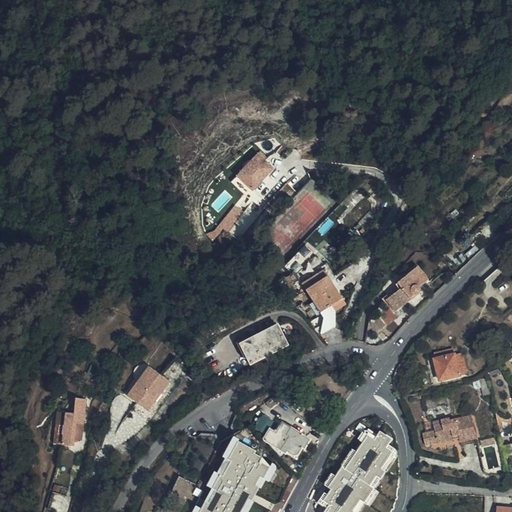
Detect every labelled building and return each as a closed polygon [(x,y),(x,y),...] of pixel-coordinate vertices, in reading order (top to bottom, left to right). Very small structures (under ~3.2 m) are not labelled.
[(249,195),(270,173),(257,161),(254,158),(247,165),(250,168),(236,182),(249,195)] [(234,180),(236,182),(250,168),(247,165),(240,173),(234,180)] [(247,165),(246,165),(245,165),(243,165),(241,166),(240,167),(239,169),(239,171),(239,172),(240,173),(247,165)] [(452,244),(444,251),(450,258),(450,257),(450,256),(450,255),(451,254),(451,253),(452,253),(452,252),(453,252),(454,251),(455,251),(456,251),(457,251),(458,251),(452,244)] [(283,268),(293,278),(314,255),(304,246),(283,268)] [(402,289),(390,298),(398,309),(410,299),(409,298),(414,294),(417,295),(419,293),(420,291),(419,288),(428,281),(417,268),(397,283),(402,289)] [(500,268),(487,280),(494,282),(501,275),(500,268)] [(323,270),(301,285),(305,291),(320,313),(330,307),(334,312),(345,305),(342,299),(327,277),(323,270)] [(398,309),(390,298),(386,301),(395,312),(398,309)] [(467,317),(457,306),(451,312),(461,323),(467,317)] [(284,346),(275,327),(239,345),(249,365),(284,346)] [(436,361),(453,356),(451,349),(433,354),(436,361)] [(463,354),(453,356),(436,361),(434,362),(440,382),(468,374),(463,354)] [(169,382),(150,367),(127,396),(147,412),(155,401),(153,399),(158,393),(160,395),(169,382)] [(300,394),(291,387),(288,391),(297,399),(300,394)] [(277,410),(283,403),(275,397),(270,404),(277,410)] [(74,438),(81,439),(84,398),(73,398),(72,413),(57,411),(56,425),(63,426),(62,444),(73,444),(74,438)] [(437,445),(453,442),(452,438),(458,437),(458,440),(459,443),(474,440),(468,415),(449,420),(449,418),(432,422),(434,431),(422,433),(425,446),(436,444),(437,445)] [(507,417),(495,420),(497,428),(509,425),(507,417)] [(305,448),(310,440),(290,428),(289,429),(281,424),(275,434),(268,430),(263,440),(264,443),(296,460),(302,447),(305,448)] [(56,425),(55,425),(54,443),(62,444),(63,426),(56,425)] [(497,428),(498,434),(510,431),(509,425),(497,428)] [(483,446),(497,443),(496,437),(482,440),(483,446)] [(475,445),(474,440),(459,443),(460,448),(475,445)] [(75,467),(87,470),(90,456),(78,454),(75,467)] [(345,511),(367,480),(359,474),(363,468),(344,455),(340,461),(334,457),(317,480),(322,484),(311,501),(321,508),(326,511),(345,511)] [(359,474),(367,480),(372,473),(363,468),(359,474)] [(195,487),(198,483),(191,477),(188,481),(195,487)] [(234,492),(250,501),(258,488),(242,478),(240,480),(235,477),(227,488),(234,492)] [(390,496),(392,489),(382,486),(380,493),(390,496)] [(246,508),(250,501),(234,492),(230,499),(246,508)] [(268,511),(257,505),(254,503),(250,501),(246,508),(230,499),(223,510),(227,511),(268,511)]
